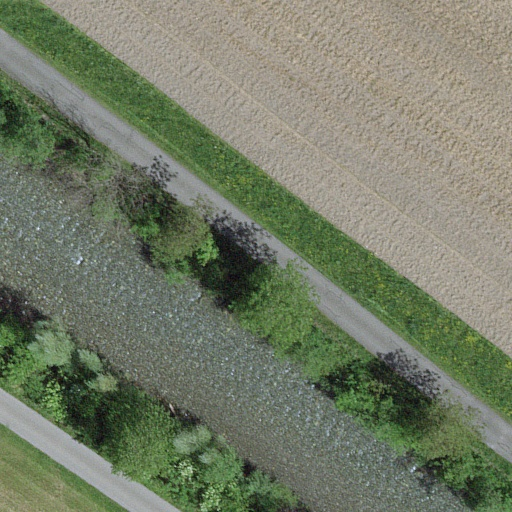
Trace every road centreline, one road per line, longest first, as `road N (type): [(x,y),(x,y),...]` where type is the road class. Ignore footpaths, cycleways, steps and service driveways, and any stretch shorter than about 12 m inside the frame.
road 1 (unclassified): [(511,435),(0,50)]
road 2 (track): [(0,405),(154,511)]
